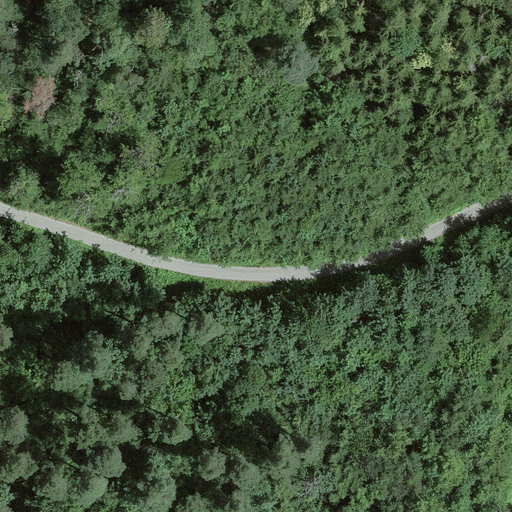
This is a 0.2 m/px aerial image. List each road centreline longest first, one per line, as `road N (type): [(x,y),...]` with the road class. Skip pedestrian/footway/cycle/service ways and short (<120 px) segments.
road 1 (unclassified): [(0,209),(244,277),(344,266),(511,197)]
road 2 (track): [(244,277),(0,341)]
